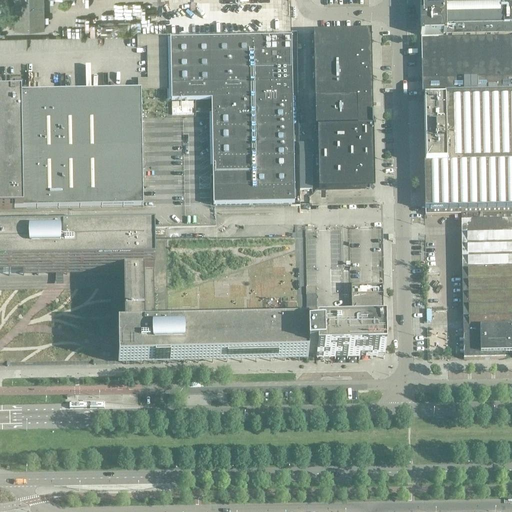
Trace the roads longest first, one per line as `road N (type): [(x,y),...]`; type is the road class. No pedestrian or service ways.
road 1 (primary): [(16,480),(511,469)]
road 2 (unclassified): [(404,385),(394,14)]
road 3 (primary): [(408,409),(201,413)]
road 4 (unclassified): [(404,385),(200,388)]
road 5 (unclassified): [(209,511),(411,508)]
road 6 (primary): [(201,413),(0,417)]
